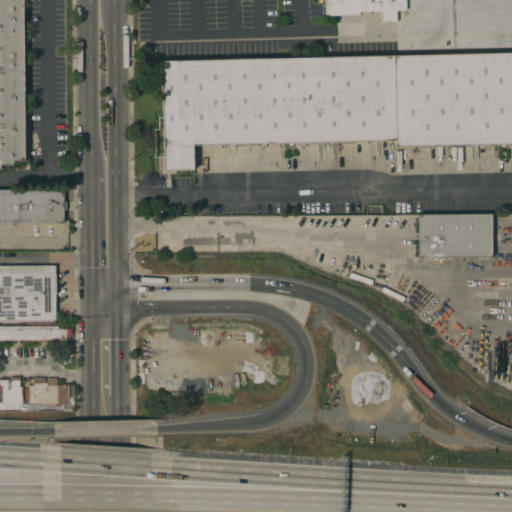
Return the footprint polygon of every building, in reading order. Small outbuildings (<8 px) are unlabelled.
[(23,0),(24,161),(12,162),(12,165),(0,165),(0,0),(23,0)] [(405,0),(406,10),(396,11),(396,22),(381,23),(381,11),(359,12),(359,15),(324,16),(324,0),(405,0)] [(446,22),(434,22),(434,11),(432,11),(432,8),(434,8),(434,7),(445,7),(446,22)] [(511,143),(394,147),(394,140),(192,146),(193,170),(163,171),(160,61),(511,53),(511,143)] [(0,189),(63,189),(63,201),(65,201),(65,210),(63,210),(63,222),(0,222),(0,189)] [(417,214),(491,214),(491,258),(417,258),(417,214)] [(0,265),(54,265),(55,321),(0,321),(0,265)] [(0,326),(57,326),(57,329),(65,329),(65,340),(0,340),(0,326)] [(0,380),(9,380),(9,377),(20,377),(20,380),(19,380),(19,387),(22,387),(22,404),(25,404),(25,394),(26,394),(26,386),(27,386),(27,384),(31,384),(31,383),(32,383),(32,380),(28,380),(28,381),(26,381),(26,378),(56,378),(56,385),(74,385),(74,411),(63,411),(63,410),(0,410),(0,380)]
